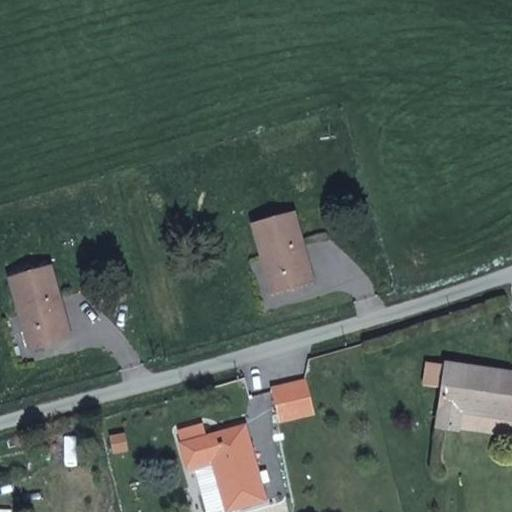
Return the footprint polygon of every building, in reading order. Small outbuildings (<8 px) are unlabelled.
[(271,153),(301,144),(295,126),(265,135),(271,153)] [(315,285),(295,215),(255,226),(273,297),(315,285)] [(72,338),(52,268),(11,279),(30,350),(72,338)] [(511,374),(426,364),(424,387),(444,390),(439,428),(457,431),(461,409),(495,413),(495,417),(511,419),(511,374)] [(315,415),(307,384),(275,392),(283,423),(315,415)] [(261,486),(258,475),(246,430),(207,440),(204,428),(180,434),(191,474),(196,473),(216,468),(228,511),(233,511),(266,503),(261,486)] [(112,453),(127,451),(124,432),(109,435),(112,453)] [(216,468),(196,473),(206,511),(222,511),(228,511),(216,468)] [(267,472),(258,475),(261,486),(270,484),(267,472)]
